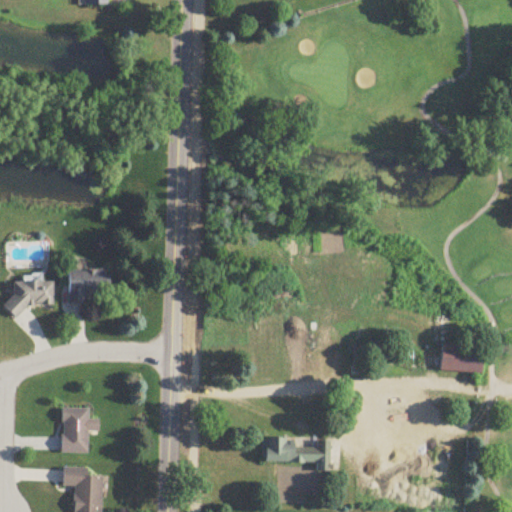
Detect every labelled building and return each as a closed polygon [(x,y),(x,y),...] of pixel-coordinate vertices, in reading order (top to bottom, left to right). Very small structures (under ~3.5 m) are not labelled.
[(84,0),(85,9),(108,8),(107,0),(84,0)] [(67,271),(67,304),(88,304),(88,296),(107,296),(107,271),(67,271)] [(52,309),(53,282),(10,281),(10,309),(52,309)] [(484,349),(442,345),(439,372),(481,376),(484,349)] [(402,366),(402,350),(371,350),(371,366),(402,366)] [(87,455),(87,411),(61,411),(61,455),(87,455)] [(329,442),(315,442),(315,447),(293,447),(293,440),(263,439),(262,464),(315,465),(315,472),(329,472),(329,442)] [(100,511),(101,477),(87,477),(87,470),(62,469),(61,488),(74,488),(73,511),(100,511)]
